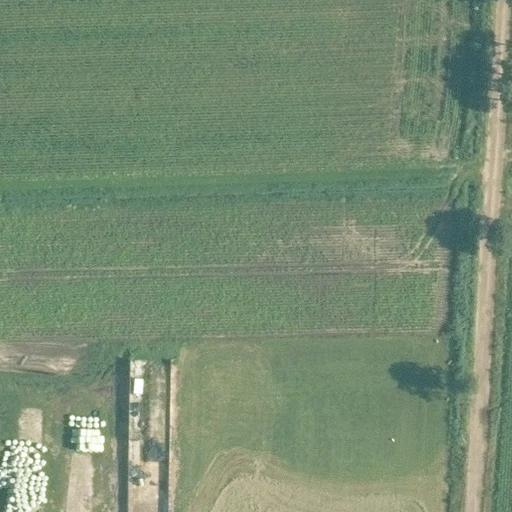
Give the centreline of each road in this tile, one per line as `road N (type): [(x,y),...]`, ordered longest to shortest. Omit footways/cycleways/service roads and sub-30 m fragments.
road 1 (unclassified): [(467,511),(487,187)]
road 2 (track): [(487,187),(499,0)]
